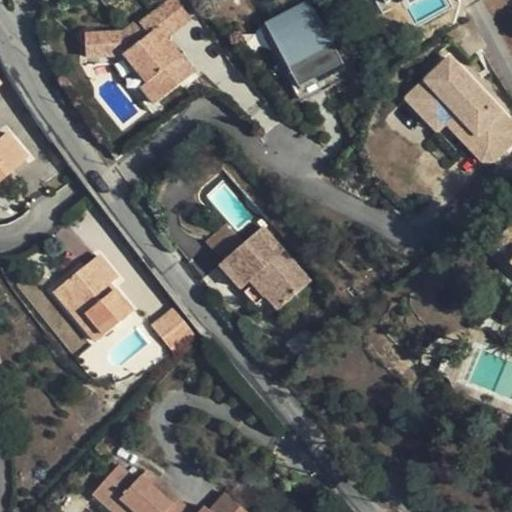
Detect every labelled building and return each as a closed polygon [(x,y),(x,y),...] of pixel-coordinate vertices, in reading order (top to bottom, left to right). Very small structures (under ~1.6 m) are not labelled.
[(192,17),(177,0),(170,0),(141,24),(139,22),(124,34),(106,37),(110,59),(127,57),(151,85),(145,89),(160,106),(198,73),(183,56),(177,60),(165,45),(166,43),(167,40),(167,39),(192,17)] [(378,0),(387,15),(398,9),(396,6),(405,1),(412,14),(438,0),(378,0)] [(339,71),(306,8),(263,30),(295,94),(315,84),(339,71)] [(91,63),(110,59),(106,37),(87,41),(91,63)] [(511,139),(449,68),(421,93),(419,105),(427,114),(438,114),(440,112),(472,148),(470,150),(469,161),(479,172),(489,173),(511,152),(511,139)] [(339,71),(315,84),(322,97),(345,84),(339,71)] [(472,148),(440,112),(438,114),(427,114),(419,105),(421,93),(414,99),(405,107),(435,141),(444,133),(469,161),(470,150),(472,148)] [(0,180),(26,157),(6,133),(0,137),(0,180)] [(277,310),(309,281),(260,226),(243,242),(224,222),(205,240),(223,259),(218,264),(255,306),(265,298),(277,310)] [(511,225),(493,246),(511,263),(511,225)] [(73,301),(67,307),(78,322),(86,315),(103,336),(132,312),(110,285),(116,279),(98,257),(62,287),(73,301)] [(55,293),(67,307),(73,301),(62,287),(55,293)] [(177,310),(159,325),(178,348),(196,333),(177,310)] [(95,343),(103,336),(86,315),(78,322),(95,343)] [(306,329),(297,336),(307,347),(315,340),(306,329)] [(307,347),(297,336),(288,344),(297,355),(307,347)] [(120,500),(132,511),(165,511),(171,505),(149,485),(140,477),(136,482),(118,467),(93,496),(109,511),(120,500)] [(192,511),(155,479),(149,485),(171,505),(165,511),(192,511)] [(244,511),(225,495),(208,511),(207,511),(203,508),(198,511),(244,511)] [(110,511),(131,511),(132,511),(120,500),(109,511),(110,511)]
